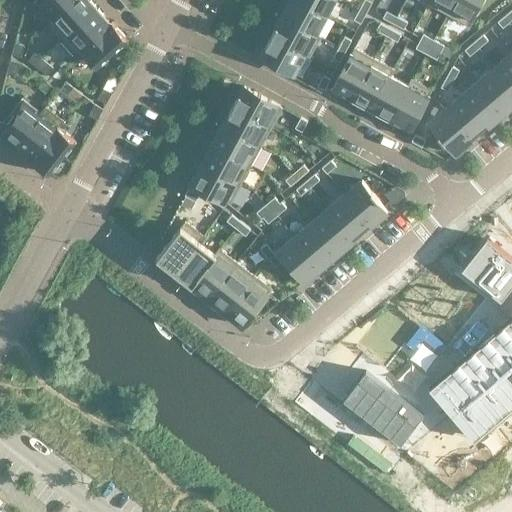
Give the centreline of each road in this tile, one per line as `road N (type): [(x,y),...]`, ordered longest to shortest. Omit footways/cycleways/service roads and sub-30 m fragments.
road 1 (residential): [(467,195),(279,354),(264,358),(248,355),(70,210)]
road 2 (residential): [(165,26),(467,195)]
road 3 (residential): [(165,26),(70,210)]
road 4 (residential): [(70,210),(0,338)]
road 5 (unclassified): [(99,511),(0,436)]
